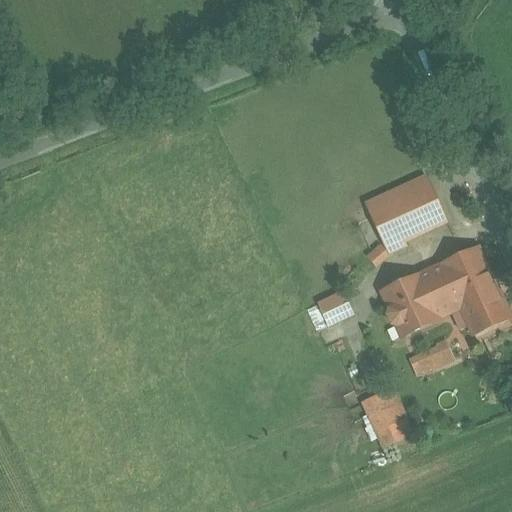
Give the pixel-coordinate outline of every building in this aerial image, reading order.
[(428,179),(369,205),(392,254),(407,248),(405,243),(448,224),(428,179)] [(382,248),(371,258),(379,267),(388,258),(385,255),(387,253),(382,248)] [(511,318),(481,252),(481,251),(445,267),(464,308),(476,335),(511,318)] [(464,308),(445,267),(422,278),(440,318),(464,308)] [(421,277),(385,294),(393,311),(391,316),(395,325),(400,327),(405,337),(441,321),(440,318),(422,278),(421,277)] [(344,292),(318,303),(329,328),(355,316),(344,292)] [(440,349),(425,355),(430,365),(441,360),(444,367),(457,361),(448,341),(439,346),(440,349)] [(392,392),(366,404),(379,434),(405,422),(392,392)]
